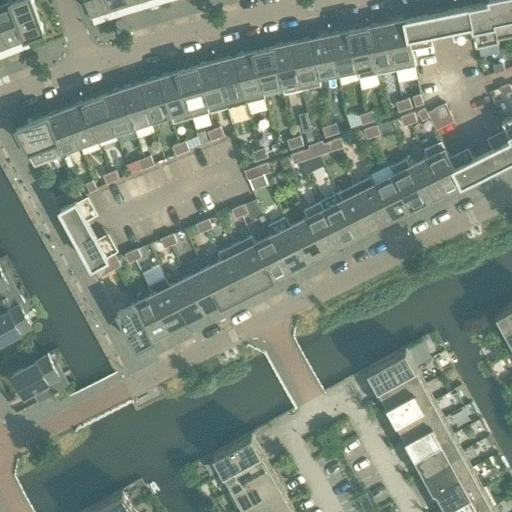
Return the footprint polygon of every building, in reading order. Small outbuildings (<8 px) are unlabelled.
[(11,0),(0,4),(0,25),(11,53),(16,50),(13,42),(25,38),(11,0)] [(11,0),(25,38),(44,31),(33,0),(11,0)] [(110,8),(107,0),(86,0),(91,14),(110,8)] [(127,0),(107,0),(110,8),(123,4),(125,12),(131,10),(127,0)] [(127,0),(131,10),(137,9),(134,0),(135,0),(127,0)] [(476,44),(498,40),(489,0),(490,1),(468,6),(472,24),(476,44)] [(498,36),(511,32),(511,0),(489,0),(498,40),(499,40),(498,36)] [(455,27),(472,24),(468,6),(451,9),(437,12),(441,30),(455,27)] [(410,37),(441,30),(437,12),(405,19),(409,37),(410,37)] [(416,66),(410,37),(409,37),(405,19),(387,22),(396,70),(416,66)] [(378,74),(396,70),(387,22),(368,26),(378,74)] [(0,25),(0,47),(2,47),(5,55),(11,53),(0,25)] [(359,77),(378,74),(368,26),(349,30),(357,69),(359,77)] [(338,73),(357,69),(349,30),(330,34),(338,73)] [(319,77),(338,73),(330,34),(311,38),(319,77)] [(319,77),(311,38),(292,42),(302,89),(321,85),(319,77)] [(284,93),(302,89),(292,42),(273,46),(282,85),(284,93)] [(263,90),(282,85),(273,46),(254,51),(263,90)] [(262,90),(263,90),(254,51),(235,55),(245,94),(244,94),(247,102),(264,98),(262,90)] [(228,107),(247,102),(244,94),(245,94),(235,55),(216,60),(226,99),(228,107)] [(197,66),(210,112),(228,107),(216,60),(197,66)] [(493,64),(494,72),(504,69),(503,62),(493,64)] [(210,112),(207,104),(197,66),(178,71),(191,117),(210,112)] [(173,123),(191,117),(178,71),(159,77),(171,115),(173,123)] [(152,120),(171,115),(159,77),(140,82),(152,120)] [(134,126),(152,120),(140,82),(121,88),(134,126)] [(511,88),(509,84),(500,87),(503,95),(511,90),(511,88)] [(116,132),(134,126),(121,88),(103,95),(116,132)] [(423,102),(420,93),(413,96),(416,105),(423,102)] [(98,139),(116,132),(103,95),(84,101),(98,139)] [(409,97),(402,99),(405,108),(412,106),(409,97)] [(405,108),(402,99),(396,102),(399,110),(405,108)] [(80,145),(98,139),(84,101),(66,108),(80,145)] [(445,103),(435,108),(440,119),(451,114),(445,103)] [(62,152),(80,145),(66,108),(47,115),(62,152)] [(429,116),(427,112),(425,108),(418,111),(422,119),(429,116)] [(440,119),(435,108),(428,111),(436,128),(454,120),(451,114),(440,119)] [(372,110),(366,112),(369,121),(375,119),(372,110)] [(414,111),(407,114),(410,122),(417,120),(414,111)] [(369,121),(366,112),(359,114),(362,123),(369,121)] [(410,122),(407,114),(401,116),(404,125),(410,122)] [(511,114),(502,120),(511,138),(511,139),(511,114)] [(37,162),(62,152),(47,115),(16,127),(36,163),(37,162)] [(336,122),(329,125),(332,133),(339,131),(336,122)] [(377,124),(371,126),(374,135),(380,133),(377,124)] [(332,133),(329,125),(323,127),(326,136),(332,133)] [(220,126),(214,128),(218,137),(224,134),(220,126)] [(374,135),(371,126),(364,129),(367,137),(374,135)] [(218,137),(214,128),(208,131),(212,139),(218,137)] [(314,142),(311,131),(305,132),(309,144),(314,142)] [(300,135),(294,137),(297,146),(303,143),(300,135)] [(297,146),(294,137),(287,139),(290,148),(297,146)] [(340,137),(334,139),(337,148),(343,145),(340,137)] [(486,151),(482,153),(491,169),(494,167),(511,158),(511,139),(511,138),(486,151)] [(334,139),(328,141),(331,150),(337,148),(334,139)] [(185,140),(179,143),(183,151),(189,149),(185,140)] [(322,140),(315,142),(319,154),(331,150),(328,141),(323,143),(322,140)] [(424,149),(427,156),(445,192),(463,183),(455,166),(441,140),(424,149)] [(310,147),(304,149),(307,158),(319,154),(315,142),(309,145),(310,147)] [(183,151),(179,143),(173,145),(176,154),(183,151)] [(265,147),(258,149),(261,158),(268,156),(265,147)] [(261,158),(258,149),(252,151),(255,160),(261,158)] [(304,149),(297,152),(300,160),(307,158),(304,149)] [(300,160),(297,152),(291,154),(294,163),(300,160)] [(482,153),(455,166),(463,183),(491,169),(482,153)] [(150,155),(144,157),(148,166),(154,163),(150,155)] [(280,158),(286,170),(292,166),(287,156),(280,158)] [(427,156),(410,165),(428,200),(445,192),(427,156)] [(148,166),(144,157),(138,160),(141,168),(148,166)] [(389,166),(393,173),(411,209),(428,200),(410,165),(406,157),(389,166)] [(267,162),(261,164),(264,173),(270,171),(267,162)] [(264,173),(261,164),(254,166),(257,175),(264,173)] [(116,169),(109,172),(113,180),(119,178),(116,169)] [(113,180),(109,172),(103,174),(107,183),(113,180)] [(393,173),(375,182),(393,218),(411,209),(393,173)] [(372,174),(355,183),(376,226),(393,218),(375,182),(372,174)] [(86,183),(90,191),(97,188),(93,180),(86,183)] [(355,183),(338,192),(359,235),(376,226),(355,183)] [(72,228),(77,237),(92,228),(77,199),(82,196),(77,186),(65,192),(70,202),(60,208),(72,228)] [(91,191),(82,194),(88,214),(97,211),(91,191)] [(55,198),(60,208),(70,202),(65,192),(55,198)] [(338,192),(320,200),(342,243),(359,235),(338,192)] [(303,209),(307,216),(325,252),(342,243),(320,200),(303,209)] [(244,203),(238,206),(242,214),(248,212),(244,203)] [(242,214),(238,206),(232,208),(235,217),(242,214)] [(307,216),(290,225),(308,260),(325,252),(307,216)] [(209,218),(203,221),(206,229),(212,227),(209,218)] [(206,229),(203,221),(196,223),(200,232),(206,229)] [(290,225),(273,233),(290,269),(308,260),(290,225)] [(92,228),(77,237),(81,245),(98,277),(121,264),(115,253),(108,257),(92,228)] [(173,233),(167,236),(171,244),(177,241),(173,233)] [(273,233),(255,242),(273,278),(290,269),(273,233)] [(252,235),(235,243),(256,286),(273,278),(255,242),(252,235)] [(171,244),(167,236),(161,238),(164,247),(171,244)] [(217,252),(221,259),(239,295),(256,286),(235,243),(217,252)] [(138,248),(132,250),(135,259),(141,256),(138,248)] [(135,259),(132,250),(125,253),(129,261),(135,259)] [(221,259),(204,267),(222,303),(239,295),(221,259)] [(0,299),(14,291),(0,265),(0,299)] [(204,267),(187,276),(205,312),(222,303),(204,267)] [(152,293),(170,329),(187,320),(169,285),(165,276),(148,284),(152,293)] [(187,276),(169,285),(187,320),(205,312),(187,276)] [(14,291),(0,299),(0,340),(32,323),(14,291)] [(152,293),(135,302),(153,338),(170,329),(152,293)] [(153,338),(135,302),(118,310),(117,310),(136,346),(153,338)] [(511,303),(497,312),(507,330),(511,326),(511,303)] [(368,368),(378,386),(416,365),(406,347),(368,368)] [(48,353),(13,372),(25,394),(33,389),(39,400),(55,392),(56,392),(59,390),(66,386),(48,353)] [(378,386),(387,403),(425,382),(416,365),(378,386)] [(387,403),(396,420),(434,399),(425,382),(387,403)] [(396,420),(406,437),(444,416),(434,399),(396,420)] [(406,437),(415,454),(453,433),(444,416),(406,437)] [(214,453),(224,471),(262,450),(252,432),(214,453)] [(415,454),(424,470),(462,449),(453,433),(415,454)] [(424,470),(434,488),(472,467),(462,449),(424,470)] [(224,471),(233,488),(271,467),(262,450),(224,471)] [(233,488),(243,505),(280,484),(271,467),(233,488)] [(436,487),(446,506),(476,489),(466,472),(473,469),(472,467),(434,488),(436,487)] [(243,505),(246,511),(268,511),(290,501),(280,484),(243,505)] [(80,511),(125,511),(134,506),(123,489),(80,511)] [(446,506),(449,511),(479,511),(486,508),(476,489),(446,506)] [(268,511),(295,511),(290,501),(268,511)]
